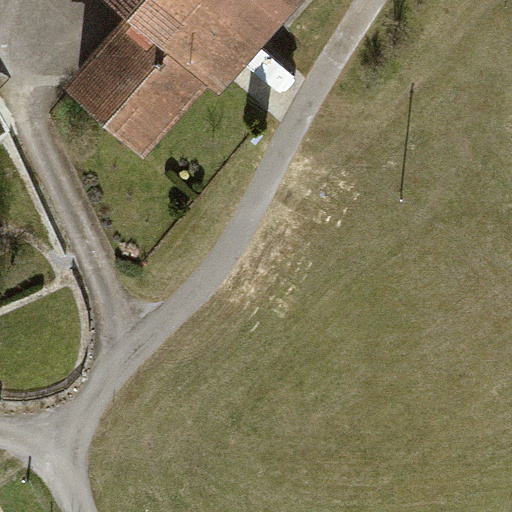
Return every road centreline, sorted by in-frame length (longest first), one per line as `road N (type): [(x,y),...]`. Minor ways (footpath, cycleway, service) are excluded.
road 1 (track): [(62,452),(135,339),(34,121),(15,24),(19,0)]
road 2 (track): [(380,0),(227,268),(135,339)]
road 3 (track): [(492,0),(381,117),(274,178)]
